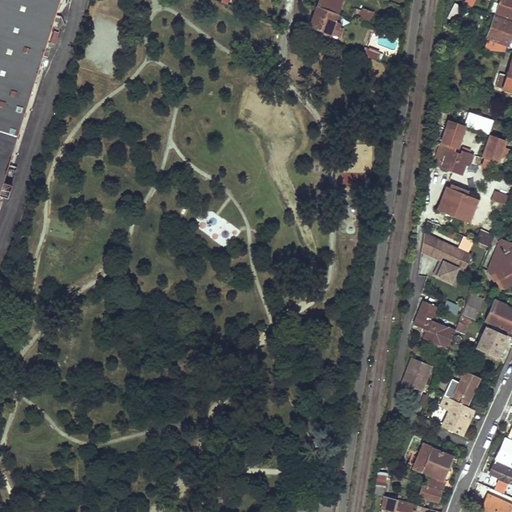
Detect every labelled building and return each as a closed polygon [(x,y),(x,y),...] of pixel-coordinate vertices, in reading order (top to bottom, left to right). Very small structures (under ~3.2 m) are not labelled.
[(0,0),(0,198),(7,200),(11,186),(2,183),(58,0),(0,0)] [(322,0),(320,7),(340,15),(344,0),(322,0)] [(511,0),(500,0),(496,13),(511,19),(511,0)] [(458,24),(467,6),(462,4),(453,22),(458,24)] [(340,15),(320,7),(316,18),(317,18),(314,28),(342,39),(346,30),(341,28),(342,24),(337,23),(340,15)] [(363,24),(372,27),(377,15),(367,11),(363,24)] [(487,39),(506,46),(507,46),(511,31),(511,22),(494,17),(487,39)] [(357,38),(366,41),(372,27),(363,24),(357,38)] [(56,43),(57,33),(50,32),(49,43),(56,43)] [(377,36),(376,49),(398,50),(399,37),(377,36)] [(504,52),(506,46),(487,39),(484,50),(504,52)] [(377,60),(380,54),(368,49),(365,56),(377,60)] [(511,59),(506,76),(499,74),(495,85),(511,91),(511,59)] [(472,115),(467,128),(490,138),(496,123),(472,115)] [(458,150),(467,128),(452,121),(442,144),(443,144),(458,150)] [(492,138),(483,161),(498,167),(507,145),(492,138)] [(470,168),(475,158),(443,144),(434,165),(462,176),(466,166),(470,168)] [(447,186),(437,209),(467,223),(478,199),(447,186)] [(493,192),(490,200),(505,206),(508,198),(493,192)] [(211,212),(200,230),(229,247),(240,229),(211,212)] [(489,246),(493,235),(479,229),(475,241),(489,246)] [(421,251),(429,255),(436,239),(423,233),(421,251)] [(511,241),(493,235),(499,243),(511,266),(511,241)] [(464,236),(458,249),(468,253),(473,240),(464,236)] [(436,239),(429,255),(440,260),(443,261),(436,276),(451,282),(457,268),(464,271),(471,256),(467,255),(468,253),(458,249),(436,239)] [(511,283),(511,266),(499,243),(488,270),(490,274),(495,271),(499,278),(497,280),(499,284),(502,282),(505,287),(511,283)] [(433,275),(436,276),(443,261),(440,260),(433,275)] [(499,278),(495,271),(490,274),(494,281),(497,280),(499,278)] [(474,320),(483,298),(474,294),(471,293),(462,315),(474,320)] [(454,330),(454,329),(430,318),(435,305),(423,299),(412,322),(425,330),(422,337),(446,348),(454,330)] [(457,315),(460,305),(446,302),(443,311),(457,315)] [(511,331),(511,329),(511,309),(498,304),(490,322),(488,326),(501,332),(503,328),(511,331)] [(474,328),(477,321),(474,320),(462,315),(461,314),(454,329),(454,330),(463,333),(466,325),(474,328)] [(496,357),(506,334),(501,332),(488,326),(487,326),(480,341),(478,340),(474,347),(496,357)] [(422,391),(432,365),(412,357),(401,383),(422,391)] [(466,405),(479,377),(466,371),(464,374),(461,373),(459,378),(462,379),(453,400),(454,400),(466,405)] [(427,396),(423,394),(418,405),(423,407),(427,396)] [(440,406),(450,410),(454,400),(453,400),(444,396),(440,406)] [(463,435),(475,409),(466,405),(454,400),(450,410),(443,426),(463,435)] [(511,465),(511,441),(505,438),(497,458),(511,465)] [(443,479),(453,455),(423,444),(414,469),(430,474),(426,484),(443,489),(446,480),(443,479)] [(511,465),(497,458),(490,472),(500,476),(500,477),(509,482),(509,480),(511,481),(511,465)] [(376,494),(385,496),(387,478),(388,474),(379,473),(376,494)] [(488,491),(490,487),(478,481),(474,491),(482,494),(484,489),(488,491)] [(439,502),(441,491),(423,486),(420,496),(439,502)] [(511,511),(511,505),(489,494),(481,511),(511,511)] [(435,511),(436,510),(417,505),(385,496),(383,507),(394,511),(393,511),(414,511),(415,511),(414,511),(435,511)]
